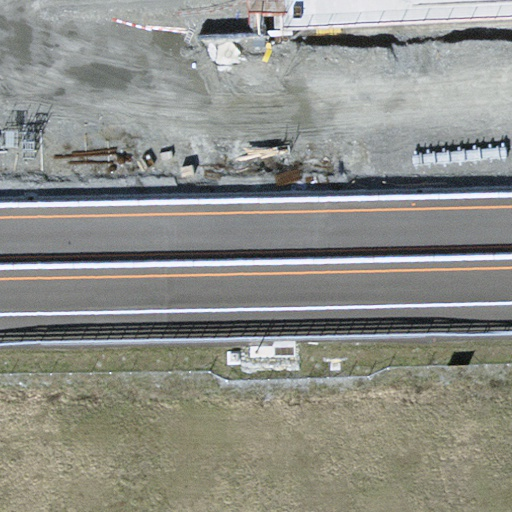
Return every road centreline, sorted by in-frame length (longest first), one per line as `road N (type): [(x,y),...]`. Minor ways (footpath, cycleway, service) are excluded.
road 1 (motorway): [(511,67),(0,85)]
road 2 (motorway): [(0,296),(511,284)]
road 3 (motorway): [(0,192),(511,181)]
road 4 (motorway): [(158,0),(0,17)]
